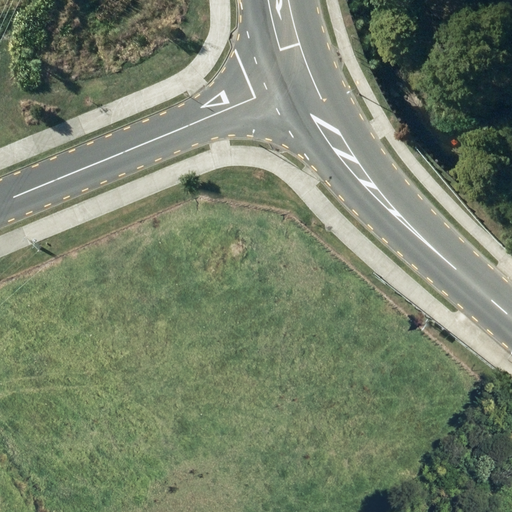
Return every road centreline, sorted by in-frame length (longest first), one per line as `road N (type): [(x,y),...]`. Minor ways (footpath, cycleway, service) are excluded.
road 1 (residential): [(0,201),(300,77)]
road 2 (tertiary): [(300,77),(354,166),(414,236),(511,318)]
road 3 (residential): [(0,128),(102,0)]
